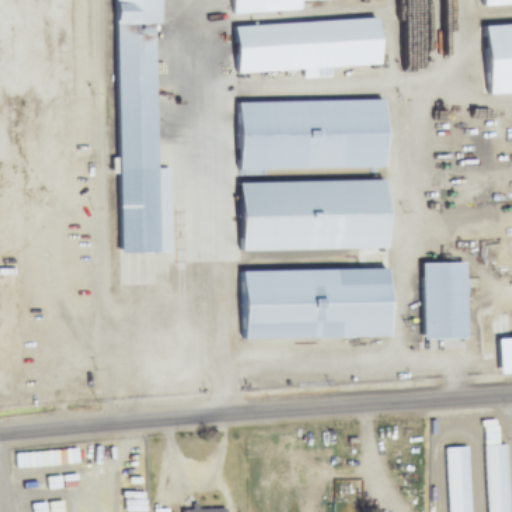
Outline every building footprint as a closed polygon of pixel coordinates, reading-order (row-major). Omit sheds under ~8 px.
[(112,26),(112,12),(111,0),(158,0),(159,25),(151,25),(154,170),(168,170),(171,252),(156,253),(156,254),(137,255),(138,285),(129,285),(129,255),(117,255),(112,26)] [(309,0),(297,1),(298,11),(231,16),(230,0),(309,0)] [(511,6),(511,0),(479,0),(480,8),(511,6)] [(329,67),(329,77),(300,78),(300,69),(235,74),(231,28),(376,18),(380,64),(329,67)] [(511,94),(484,96),(479,27),(511,24),(511,94)] [(237,172),(236,103),(382,100),(383,169),(237,172)] [(239,252),(238,183),(384,181),(385,250),(239,252)] [(511,244),(497,246),(494,201),(511,199),(511,244)] [(419,264),(463,263),(465,339),(421,340),(419,264)] [(241,340),(239,271),(386,268),(387,337),(241,340)] [(479,316),(484,316),(511,313),(511,336),(492,339),(494,356),(482,357),(479,316)] [(485,511),(482,445),(506,443),(509,511),(485,511)] [(446,511),(443,447),(467,445),(470,511),(446,511)] [(192,511),(191,504),(196,503),(196,511),(224,510),(224,511),(181,511),(192,511)]
